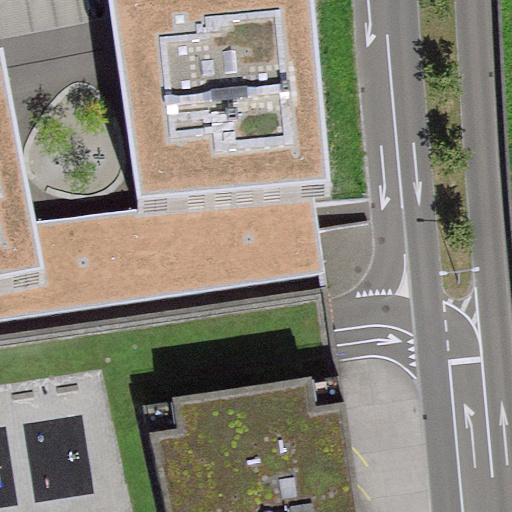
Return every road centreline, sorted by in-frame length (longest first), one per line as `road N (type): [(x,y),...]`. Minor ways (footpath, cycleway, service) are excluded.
road 1 (primary): [(502,356),(476,0)]
road 2 (primary): [(402,0),(431,332)]
road 3 (primary): [(431,332),(446,511)]
